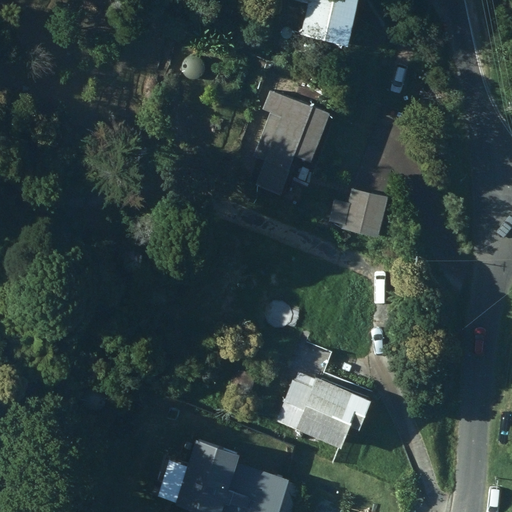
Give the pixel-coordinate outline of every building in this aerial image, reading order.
[(358,40),(367,0),(312,0),(306,28),(358,40)] [(340,110),(282,85),(273,104),(282,108),(264,150),(276,155),(266,178),(291,189),(300,166),(297,166),(304,150),(320,157),(340,110)] [(389,231),(398,193),(362,184),(353,223),(389,231)] [(277,423),(341,450),(350,429),(358,433),(370,404),(298,374),(277,423)] [(221,511),(279,511),(290,483),(237,463),(231,479),(211,472),(201,500),(223,507),(221,511)]
